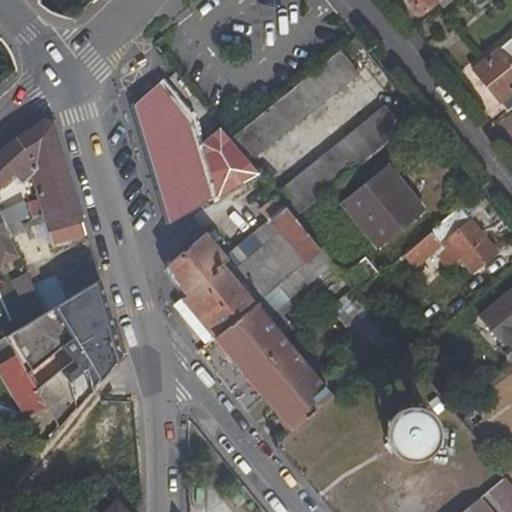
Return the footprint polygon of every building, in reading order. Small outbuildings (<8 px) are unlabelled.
[(406,0),(421,18),(443,0),(406,0)] [(511,39),(472,71),(507,113),(511,108),(511,39)] [(250,163),(359,75),(340,51),(231,140),(248,161),(250,163)] [(198,129),(162,84),(133,107),(169,225),(189,215),(259,175),(250,163),(248,161),(231,140),(223,131),(203,145),(198,129)] [(403,130),(385,107),(275,194),(288,211),(294,219),(403,130)] [(85,235),(53,123),(45,121),(13,141),(0,152),(0,186),(2,185),(6,189),(18,179),(23,184),(31,177),(38,199),(28,202),(32,217),(42,214),(51,245),(85,235)] [(377,248),(423,211),(386,167),(341,204),(377,248)] [(275,194),(261,208),(270,221),(272,224),(288,211),(275,194)] [(473,273),(497,254),(461,208),(437,228),(438,230),(403,257),(413,270),(434,252),(448,269),(461,259),(473,273)] [(257,236),(187,293),(182,298),(215,339),(321,252),(294,219),(288,211),(272,224),(281,234),(265,247),(257,236)] [(0,265),(18,257),(0,218),(0,265)] [(272,224),(270,221),(254,234),(257,236),(272,224)] [(272,224),(257,236),(265,247),(281,234),(272,224)] [(254,234),(224,258),(206,234),(165,267),(187,293),(257,236),(254,234)] [(215,339),(289,433),(329,400),(283,341),(294,332),(277,311),(328,270),(335,278),(339,275),(321,252),(215,339)] [(365,259),(342,278),(355,294),(378,275),(365,259)] [(54,274),(31,285),(44,313),(67,299),(54,274)] [(60,428),(122,357),(99,281),(67,299),(44,313),(5,337),(15,354),(49,410),(60,428)] [(497,348),(511,365),(511,364),(511,289),(479,318),(501,345),(497,348)] [(332,312),(374,364),(396,345),(355,294),(332,312)] [(170,307),(204,347),(215,339),(182,298),(170,307)] [(28,423),(49,410),(15,354),(0,363),(0,376),(21,412),(24,417),(28,423)] [(98,401),(100,414),(92,415),(93,434),(94,451),(78,452),(79,466),(73,467),(74,479),(95,477),(141,474),(134,398),(98,401)] [(0,412),(13,417),(21,412),(0,404),(0,412)] [(431,448),(433,427),(420,410),(401,408),(387,420),(386,439),(398,456),(417,458),(431,448)] [(469,430),(483,420),(476,410),(462,422),(469,430)] [(15,422),(20,432),(30,426),(28,423),(24,417),(15,422)] [(54,478),(72,499),(95,477),(74,479),(73,467),(79,466),(78,452),(94,451),(93,434),(75,434),(54,478)] [(490,492),(506,511),(511,511),(511,487),(505,479),(490,492)] [(103,511),(111,504),(100,493),(80,511),(103,511)] [(489,511),(480,500),(465,511),(489,511)] [(125,511),(115,501),(111,504),(103,511),(125,511)]
